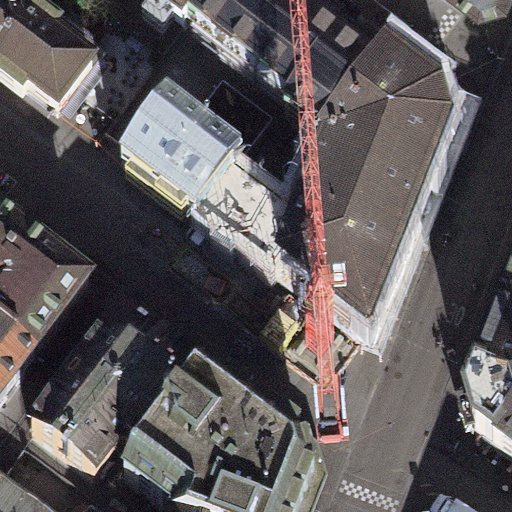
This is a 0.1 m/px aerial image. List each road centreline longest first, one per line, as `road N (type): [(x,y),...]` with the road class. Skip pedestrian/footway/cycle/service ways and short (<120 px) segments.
road 1 (residential): [(389,449),(0,153)]
road 2 (residential): [(389,449),(511,132)]
road 3 (residential): [(409,0),(511,69)]
